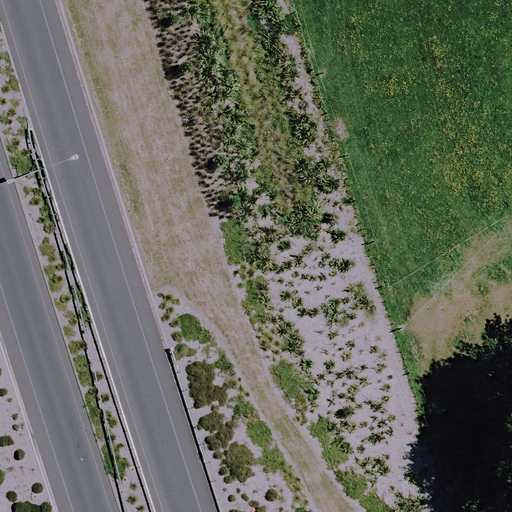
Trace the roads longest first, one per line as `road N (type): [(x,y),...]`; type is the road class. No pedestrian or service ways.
road 1 (secondary): [(27,0),(193,511)]
road 2 (secondary): [(92,511),(0,245)]
